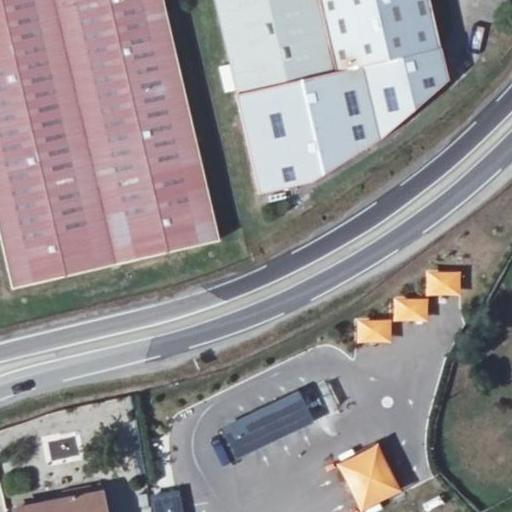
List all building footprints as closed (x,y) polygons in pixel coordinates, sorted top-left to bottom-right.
[(215,245),(157,0),(0,0),(0,256),(9,293),(215,245)] [(314,0),(335,84),(436,61),(421,0),(314,0)] [(354,317),(354,344),(391,344),(391,323),(427,323),(428,297),(460,297),(460,271),(425,271),(424,298),(387,297),(387,317),(354,317)] [(234,461),(314,427),(299,393),(220,427),(234,461)] [(354,511),(356,511),(400,497),(381,444),(336,460),(354,511)] [(149,495),(151,511),(180,511),(178,492),(149,495)] [(26,511),(106,511),(103,496),(65,504),(26,511)]
